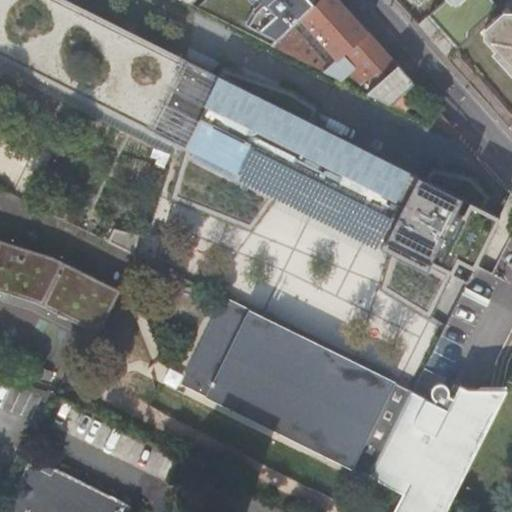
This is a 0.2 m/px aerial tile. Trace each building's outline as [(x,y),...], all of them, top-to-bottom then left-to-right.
[(0,0),(0,54),(185,148),(170,199),(249,230),(276,194),(391,251),(379,290),(427,319),(450,274),(467,283),(499,218),(483,210),(488,199),(474,177),(436,168),(427,180),(315,124),(319,107),(292,90),(225,67),(221,75),(66,0),(0,0)] [(319,0),(201,0),(196,6),(274,44),(319,0)] [(345,6),(339,0),(319,0),(274,44),(326,70),(368,32),(345,6)] [(511,0),(414,0),(419,5),(424,0),(448,0),(430,17),(459,51),(469,42),(469,36),(499,10),(490,0),(511,0)] [(511,15),(504,15),(486,31),(486,40),(497,52),(495,55),(511,73),(511,15)] [(380,45),(368,32),(326,70),(370,91),(398,64),(380,45)] [(413,82),(398,64),(370,91),(391,102),(413,82)] [(459,136),(459,134),(440,112),(432,122),(459,136)] [(66,220),(70,212),(56,206),(52,214),(66,220)] [(113,229),(106,242),(133,255),(139,236),(113,229)] [(121,291),(53,258),(0,240),(0,287),(35,299),(99,330),(121,291)] [(485,308),(488,302),(463,290),(460,295),(485,308)] [(370,478),(411,396),(224,303),(183,385),(370,478)] [(434,402),(432,406),(411,396),(370,478),(381,473),(410,487),(418,491),(423,498),(434,511),(443,511),(503,392),(491,392),(479,392),(470,392),(460,387),(453,399),(447,397),(443,388),(436,386),(432,388),(430,392),(430,398),(434,402)] [(127,511),(130,508),(32,457),(4,511),(127,511)] [(416,511),(423,498),(418,491),(410,487),(397,511),(416,511)]
